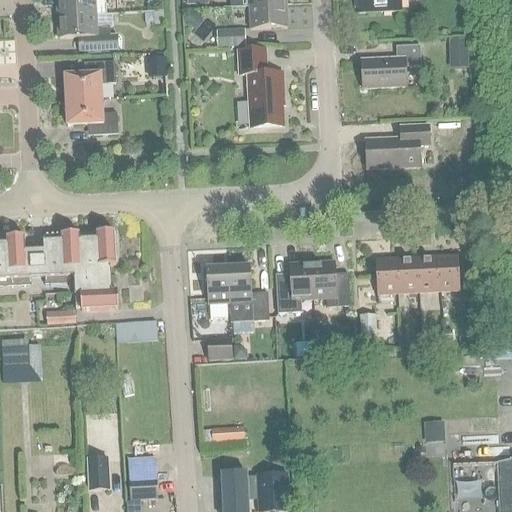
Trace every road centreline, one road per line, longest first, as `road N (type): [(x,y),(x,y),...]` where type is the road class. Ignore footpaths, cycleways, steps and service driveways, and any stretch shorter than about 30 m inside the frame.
road 1 (residential): [(166,201),(327,190),(319,0)]
road 2 (residential): [(186,511),(166,201)]
road 3 (residential): [(29,207),(20,0)]
road 4 (residential): [(29,207),(166,201)]
